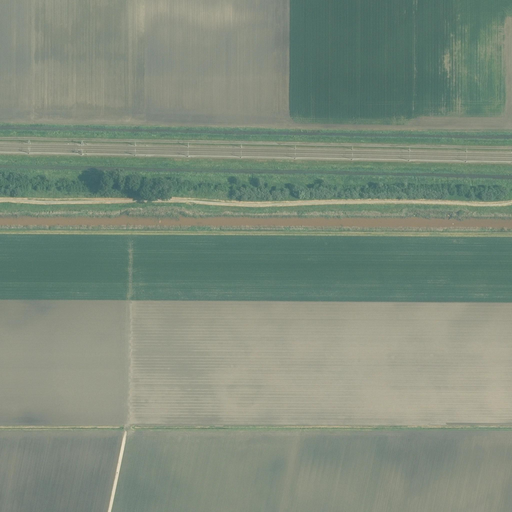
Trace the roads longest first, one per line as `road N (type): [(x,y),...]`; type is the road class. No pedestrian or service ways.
road 1 (track): [(511,147),(0,137)]
road 2 (track): [(511,165),(0,156)]
